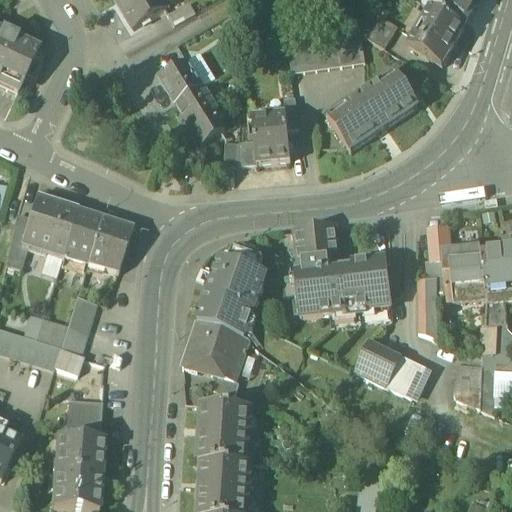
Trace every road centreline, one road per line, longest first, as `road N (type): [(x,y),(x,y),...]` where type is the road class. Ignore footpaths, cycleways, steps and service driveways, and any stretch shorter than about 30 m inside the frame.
road 1 (tertiary): [(175,243),(233,215),(356,202),(409,178),(457,134)]
road 2 (tertiary): [(144,511),(156,286),(175,243)]
road 3 (residential): [(27,153),(141,213),(175,243)]
road 4 (residential): [(53,0),(64,43),(59,78),(27,153)]
road 5 (tertiary): [(457,134),(482,88),(508,0)]
